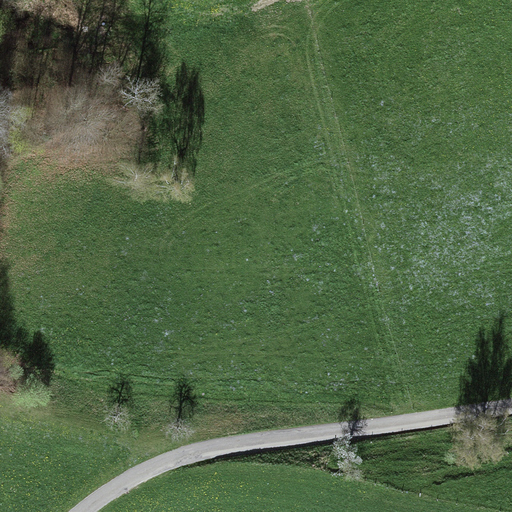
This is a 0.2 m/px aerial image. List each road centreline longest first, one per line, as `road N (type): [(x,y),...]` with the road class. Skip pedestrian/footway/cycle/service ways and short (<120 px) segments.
road 1 (unclassified): [(83,511),(137,475),(206,449),(511,406)]
road 2 (track): [(0,352),(140,390),(368,398),(413,419)]
